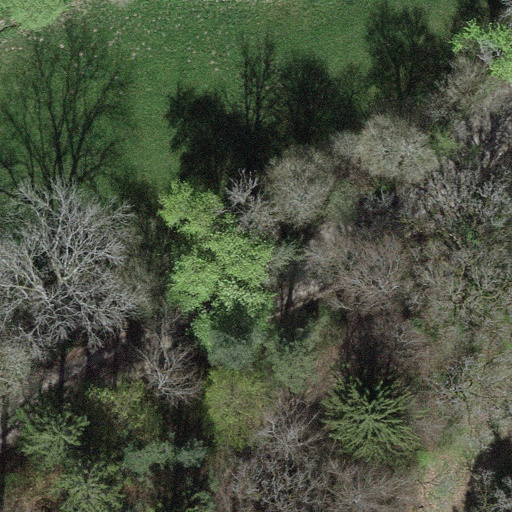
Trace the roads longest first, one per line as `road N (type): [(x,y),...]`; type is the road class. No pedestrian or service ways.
road 1 (track): [(0,458),(511,122)]
road 2 (track): [(511,407),(415,511)]
